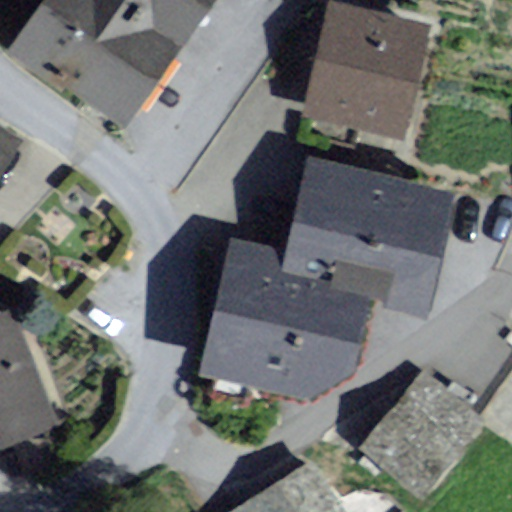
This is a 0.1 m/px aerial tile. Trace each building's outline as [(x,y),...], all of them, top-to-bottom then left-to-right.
[(52,0),(18,46),(142,141),(250,0),(52,0)] [(432,22),(333,0),(332,0),(306,118),(405,140),(432,22)] [(0,121),(0,202),(39,149),(0,121)] [(454,187),(307,149),(280,250),(276,268),(373,292),(423,305),(454,187)] [(353,363),(373,292),(276,268),(280,250),(231,236),(200,366),(305,395),(353,363)] [(7,314),(0,316),(0,464),(59,440),(7,314)]
